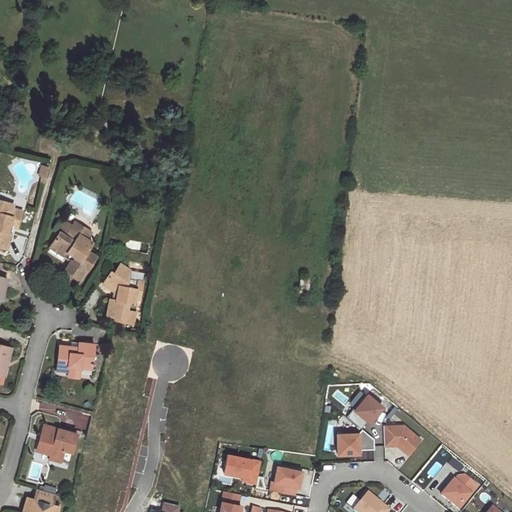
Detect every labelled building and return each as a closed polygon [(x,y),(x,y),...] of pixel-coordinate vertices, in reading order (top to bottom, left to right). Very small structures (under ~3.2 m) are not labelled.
[(48,172),(40,170),(38,179),(41,180),(45,181),(48,172)] [(12,205),(0,201),(0,247),(6,249),(12,227),(13,227),(16,219),(9,217),(11,209),(12,205)] [(13,227),(17,229),(22,212),(11,209),(9,217),(16,219),(13,227)] [(68,221),(63,227),(70,232),(74,225),(68,221)] [(76,221),(74,225),(90,235),(92,232),(76,221)] [(87,271),(96,257),(87,251),(93,243),(87,239),(90,235),(74,225),(70,232),(63,227),(53,242),(68,252),(69,250),(76,255),(72,262),(71,261),(65,270),(79,280),(79,279),(85,270),(87,271)] [(50,247),(71,261),(72,262),(76,255),(69,250),(68,252),(53,242),(50,247)] [(128,279),(129,271),(120,265),(114,273),(112,271),(104,282),(118,291),(116,301),(112,300),(109,300),(106,316),(114,317),(126,320),(125,323),(133,324),(136,305),(133,304),(129,303),(130,297),(134,298),(139,299),(142,282),(128,279)] [(144,274),(129,271),(128,279),(142,282),(144,274)] [(114,293),(112,300),(116,301),(118,291),(104,282),(102,285),(114,293)] [(78,348),(59,346),(56,370),(68,371),(68,366),(80,368),(92,369),(95,345),(78,343),(78,348)] [(5,362),(7,363),(11,349),(0,345),(0,376),(1,377),(5,362)] [(80,368),(68,366),(68,371),(67,376),(79,378),(80,368)] [(359,413),(353,422),(364,431),(371,423),(373,425),(376,422),(374,421),(377,417),(379,418),(386,410),(370,397),(358,412),(359,413)] [(351,420),(353,422),(359,413),(358,412),(351,420)] [(76,435),(43,425),(40,436),(42,437),(41,441),(39,440),(36,450),(50,455),(49,458),(60,462),(64,451),(72,453),(76,435)] [(400,447),(411,456),(424,441),(407,428),(387,428),(387,448),(400,447)] [(378,451),(378,441),(365,432),(362,436),(340,437),(342,458),(363,456),(363,452),(378,451)] [(36,452),(35,457),(46,460),(48,455),(36,452)] [(223,473),(255,480),(259,461),(227,454),(223,473)] [(300,486),(304,470),(280,464),(276,480),(274,479),(272,488),(296,493),(298,485),(300,486)] [(441,495),(458,509),(477,487),(464,476),(458,477),(454,482),(453,481),(441,495)] [(56,495),(36,489),(33,498),(53,504),(56,495)] [(224,491),(219,511),(238,511),(240,505),(237,505),(239,494),(224,491)] [(351,511),(360,501),(353,495),(344,506),(351,511)] [(371,496),(357,511),(390,511),(386,508),(385,509),(371,496)] [(53,504),(33,498),(27,497),(22,511),(56,511),(59,506),(53,504)]
